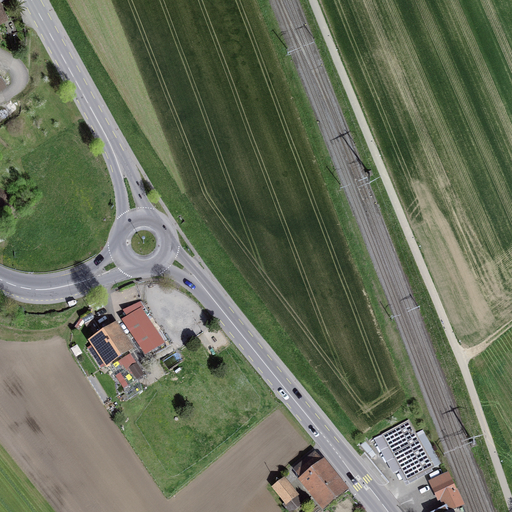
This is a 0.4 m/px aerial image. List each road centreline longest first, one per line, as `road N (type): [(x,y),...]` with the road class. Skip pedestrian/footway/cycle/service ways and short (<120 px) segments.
road 1 (unclassified): [(316,0),(511,493)]
road 2 (primary): [(386,511),(197,281),(166,257)]
road 3 (primary): [(134,219),(109,142),(31,0)]
road 4 (secondary): [(0,279),(44,291),(122,260)]
